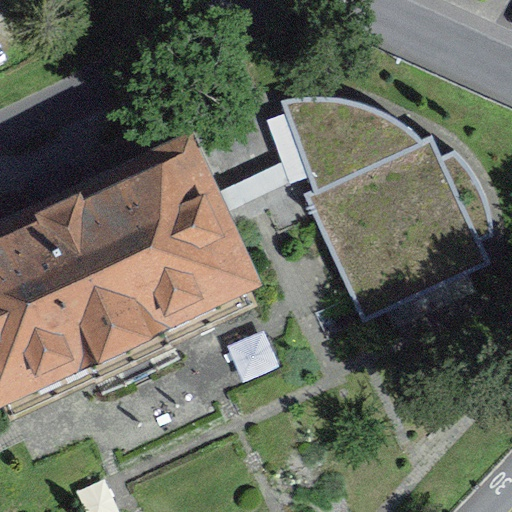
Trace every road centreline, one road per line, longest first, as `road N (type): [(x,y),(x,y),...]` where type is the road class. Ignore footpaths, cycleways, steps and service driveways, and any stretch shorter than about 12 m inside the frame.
road 1 (residential): [(0,135),(156,54),(208,0)]
road 2 (residential): [(511,80),(333,0)]
